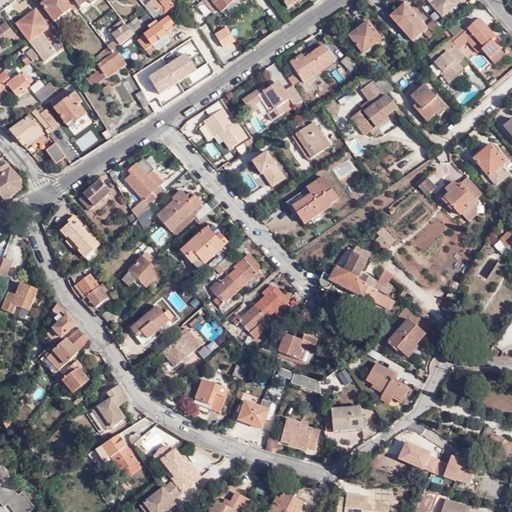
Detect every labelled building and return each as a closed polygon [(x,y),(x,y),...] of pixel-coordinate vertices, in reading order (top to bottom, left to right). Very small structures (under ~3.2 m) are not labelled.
[(64,32),(69,29),(61,18),(74,8),(70,3),(71,2),(70,0),(47,0),(43,4),(64,32)] [(164,14),(153,0),(152,0),(151,0),(145,5),(156,20),(164,14)] [(164,14),(175,6),(170,0),(153,0),(164,14)] [(221,11),(234,0),(202,0),(209,7),(213,3),(221,11)] [(283,0),(290,9),(298,3),(296,1),(298,0),(283,0)] [(415,36),(422,30),(417,24),(423,19),(406,0),(405,0),(393,11),(409,30),(415,36)] [(430,0),(442,13),(456,0),(455,0),(430,0)] [(84,10),(92,4),(89,1),(81,7),(84,10)] [(178,24),(184,20),(176,10),(170,14),(178,24)] [(18,24),(45,60),(56,52),(42,33),(48,28),(35,11),(18,24)] [(165,31),(173,24),(168,17),(159,24),(157,21),(152,25),(154,28),(139,40),(152,56),(157,52),(153,46),(168,35),(165,31)] [(428,25),(436,33),(442,28),(431,17),(426,22),(428,25)] [(467,41),(477,52),(481,49),(489,58),(499,49),(491,39),(494,37),(486,28),(488,26),(480,17),(466,29),(463,26),(453,36),(462,45),(467,41)] [(107,46),(113,53),(117,50),(122,46),(120,44),(133,35),(121,19),(116,24),(119,29),(111,35),(115,40),(107,46)] [(422,30),(423,29),(428,25),(426,22),(423,19),(417,24),(422,30)] [(371,26),(367,20),(357,27),(360,31),(352,36),(362,51),(383,36),(375,24),(371,26)] [(136,33),(144,27),(140,21),(132,27),(136,33)] [(6,23),(0,28),(9,40),(12,38),(15,43),(19,40),(6,23)] [(107,30),(111,35),(119,29),(116,24),(107,30)] [(177,30),(173,24),(165,31),(168,35),(169,36),(177,30)] [(423,29),(430,37),(436,33),(428,25),(423,29)] [(486,28),(494,37),(496,35),(488,26),(486,28)] [(360,31),(357,27),(349,33),(352,36),(360,31)] [(412,39),(415,36),(409,30),(406,33),(412,39)] [(157,52),(172,41),(169,36),(168,35),(153,46),(157,52)] [(466,56),(459,48),(458,47),(452,40),(450,38),(448,36),(428,54),(434,62),(429,67),(437,76),(441,73),(449,82),(463,69),(458,64),(466,56)] [(458,47),(459,48),(462,45),(453,36),(450,38),(452,40),(458,47)] [(289,63),(302,82),(334,61),(323,45),(304,58),(301,54),(289,63)] [(28,54),(32,60),(38,56),(31,47),(26,51),(28,54)] [(489,58),(494,63),(504,54),(499,49),(489,58)] [(119,69),(126,64),(118,50),(98,65),(99,67),(91,73),(95,79),(101,74),(102,75),(116,66),(119,69)] [(26,56),(32,63),(34,62),(32,60),(28,54),(26,56)] [(354,67),(356,65),(347,55),(340,61),(350,71),(354,67)] [(28,67),(32,63),(26,56),(22,59),(28,67)] [(105,79),(119,69),(116,66),(102,75),(105,79)] [(352,77),(358,71),(354,67),(350,71),(348,73),(352,77)] [(0,77),(0,92),(2,91),(6,97),(13,92),(17,96),(31,86),(22,74),(12,82),(5,73),(0,77)] [(284,74),(241,99),(259,129),(301,104),(284,74)] [(288,77),(294,85),(298,81),(293,74),(288,77)] [(376,81),(387,92),(388,91),(389,92),(393,88),(382,76),(376,81)] [(404,115),(372,81),(361,90),(368,97),(370,100),(363,106),(364,108),(351,118),(365,136),(388,118),(386,116),(395,110),(402,118),(404,115)] [(375,83),(386,95),(388,93),(387,92),(376,81),(375,83)] [(110,83),(101,89),(105,96),(114,90),(110,83)] [(42,103),(55,93),(49,84),(35,95),(42,103)] [(419,114),(427,122),(436,113),(439,115),(446,109),(424,84),(411,97),(417,104),(423,110),(419,114)] [(144,93),(151,105),(157,101),(150,90),(144,93)] [(69,129),(89,115),(74,95),(72,97),(67,91),(50,104),(69,129)] [(144,108),(151,105),(144,93),(142,91),(135,95),(144,108)] [(413,107),(419,114),(423,110),(417,104),(413,107)] [(245,135),(235,120),(231,122),(226,114),(221,107),(202,119),(213,134),(218,131),(228,146),(245,135)] [(231,122),(235,120),(230,112),(226,114),(231,122)] [(38,117),(52,138),(56,135),(52,131),(59,126),(50,115),(44,120),(41,116),(38,117)] [(86,124),(91,131),(75,142),(81,152),(110,134),(99,116),(86,124)] [(11,132),(23,145),(42,131),(31,118),(11,132)] [(503,127),(511,136),(511,122),(510,120),(503,127)] [(300,131),(308,126),(305,121),(297,126),(300,131)] [(315,122),(308,126),(300,131),(294,136),(311,160),(331,146),(315,122)] [(251,138),(244,141),(247,148),(255,145),(251,138)] [(55,161),(64,154),(55,141),(45,148),(55,161)] [(213,141),(206,145),(212,158),(220,155),(213,141)] [(489,142),(472,156),(487,175),(505,160),(489,142)] [(270,187),(286,178),(269,149),(253,158),(270,187)] [(374,173),(391,160),(385,152),(368,164),(374,173)] [(242,155),(229,163),(236,173),(248,165),(242,155)] [(135,216),(146,206),(165,189),(159,181),(155,184),(145,173),(150,168),(151,167),(142,157),(135,162),(126,170),(129,173),(122,180),(142,200),(131,209),(135,216)] [(22,183),(3,162),(0,163),(0,192),(6,200),(21,190),(22,183)] [(259,188),(268,182),(254,162),(245,168),(259,188)] [(155,184),(159,181),(161,179),(150,168),(145,173),(155,184)] [(473,199),(481,191),(465,174),(456,183),(453,179),(444,187),(447,191),(441,197),(450,206),(451,204),(458,213),(461,210),(473,199)] [(330,203),(339,197),(325,176),(284,204),(288,210),(294,206),(305,222),(332,205),(330,203)] [(417,187),(426,196),(435,187),(426,178),(417,187)] [(79,198),(89,210),(111,190),(100,179),(79,198)] [(264,185),(250,195),(257,205),(271,195),(264,185)] [(189,200),(185,195),(179,190),(171,198),(172,199),(156,215),(170,230),(190,211),(200,202),(194,195),(193,196),(189,200)] [(189,192),(185,195),(189,200),(193,196),(189,192)] [(476,201),(473,199),(461,210),(468,219),(476,211),(476,201)] [(202,215),(210,208),(206,203),(194,213),(199,219),(202,215)] [(136,218),(142,228),(150,221),(146,217),(151,213),(146,206),(135,216),(136,218)] [(190,211),(170,230),(169,231),(174,236),(195,217),(190,211)] [(78,247),(76,248),(83,257),(99,243),(91,235),(90,236),(78,224),(80,222),(72,214),(66,218),(68,220),(59,229),(65,235),(67,234),(78,247)] [(135,223),(133,221),(127,227),(132,231),(135,227),(134,225),(135,223)] [(193,251),(203,262),(227,241),(209,222),(180,249),(187,256),(193,251)] [(384,229),(375,238),(381,242),(389,234),(384,229)] [(74,251),(76,248),(78,247),(67,234),(65,235),(62,238),(74,251)] [(353,244),(341,268),(355,277),(362,265),(369,252),(353,244)] [(155,253),(148,247),(141,255),(142,256),(122,278),(129,285),(136,277),(146,285),(158,271),(149,263),(154,257),(152,256),(155,253)] [(197,268),(203,262),(193,251),(187,256),(197,268)] [(247,252),(243,256),(245,258),(220,280),(218,278),(209,286),(221,300),(217,304),(221,308),(223,306),(225,308),(229,304),(226,300),(254,275),(256,277),(261,273),(258,269),(260,267),(247,252)] [(226,254),(213,266),(218,272),(232,260),(226,254)] [(2,255),(0,262),(0,277),(3,279),(11,258),(2,255)] [(329,275),(322,272),(317,279),(319,284),(321,286),(324,287),(328,286),(330,285),(333,282),(361,297),(368,285),(363,282),(355,277),(341,268),(334,265),(329,275)] [(362,265),(355,277),(363,282),(368,274),(370,270),(362,265)] [(77,283),(85,293),(97,284),(88,273),(77,283)] [(85,293),(86,295),(99,285),(89,273),(88,273),(97,284),(85,293)] [(368,285),(376,289),(387,295),(391,287),(368,274),(363,282),(368,285)] [(36,288),(20,281),(15,293),(8,290),(1,308),(9,312),(13,305),(26,311),(36,288)] [(86,295),(95,307),(112,294),(111,293),(117,288),(112,281),(106,286),(103,282),(99,285),(86,295)] [(74,285),(82,295),(84,295),(85,293),(77,283),(74,285)] [(278,298),(282,294),(275,285),(273,287),(271,284),(266,288),(268,291),(238,317),(236,314),(232,318),(234,320),(231,322),(236,326),(240,322),(254,338),(264,330),(260,325),(274,313),(275,315),(285,307),(278,298)] [(390,308),(395,299),(387,295),(376,289),(371,298),(390,308)] [(289,303),(282,294),(278,298),(285,307),(289,303)] [(448,311),(453,299),(444,295),(439,308),(448,311)] [(75,322),(57,301),(49,314),(56,322),(46,332),(53,340),(75,322)] [(146,338),(152,333),(168,319),(156,305),(129,328),(136,336),(141,332),(146,338)] [(111,306),(101,315),(107,321),(116,312),(111,306)] [(195,328),(204,319),(200,315),(191,325),(195,328)] [(424,333),(408,319),(388,341),(393,345),(395,344),(406,353),(424,333)] [(198,329),(213,346),(222,338),(207,321),(198,329)] [(38,359),(43,365),(44,365),(51,374),(70,357),(89,339),(79,327),(58,344),(56,342),(44,353),(38,359)] [(197,338),(188,328),(162,351),(174,365),(203,341),(200,337),(197,338)] [(311,352),(316,338),(298,331),(296,337),(284,332),(277,351),(307,362),(311,352)] [(155,336),(152,333),(146,338),(141,332),(136,336),(135,337),(142,346),(155,336)] [(464,355),(480,354),(479,344),(464,344),(464,355)] [(307,362),(277,351),(276,355),(305,366),(307,362)] [(65,368),(59,376),(71,392),(88,378),(79,367),(81,365),(76,359),(73,361),(70,363),(65,368)] [(397,371),(379,359),(368,376),(385,387),(382,393),(391,398),(395,393),(402,398),(409,387),(393,377),(397,371)] [(232,373),(241,376),(245,366),(235,362),(232,373)] [(289,375),(291,369),(280,365),(278,371),(289,375)] [(337,373),(344,386),(353,380),(346,368),(337,373)] [(319,380),(303,374),(293,370),(290,380),(319,391),(319,380)] [(202,378),(200,385),(198,392),(195,398),(211,403),(210,405),(221,409),(227,387),(202,378)] [(127,395),(119,382),(107,390),(111,396),(93,408),(106,428),(125,415),(117,405),(116,402),(127,395)] [(116,402),(117,405),(129,398),(127,395),(116,402)] [(270,407),(244,398),(238,417),(264,425),(270,407)] [(360,405),(331,407),(333,431),(362,428),(360,405)] [(310,419),(303,416),(302,420),(288,416),(281,437),(314,449),(321,427),(309,423),(310,419)] [(493,429),(485,425),(476,445),(482,448),(481,449),(478,448),(477,450),(501,462),(511,442),(491,432),(493,429)] [(265,444),(276,448),(280,436),(269,432),(265,444)] [(118,433),(87,454),(89,456),(98,451),(103,459),(109,455),(124,476),(140,466),(127,444),(126,445),(118,433)] [(145,437),(142,445),(153,450),(157,442),(145,437)] [(405,439),(398,458),(425,468),(432,449),(405,439)] [(174,478),(162,487),(171,500),(173,498),(199,477),(182,456),(175,448),(172,449),(168,444),(160,447),(156,452),(170,468),(167,470),(174,478)] [(154,455),(167,470),(170,468),(156,452),(154,455)] [(182,456),(199,477),(201,476),(184,454),(182,456)] [(425,469),(471,484),(478,463),(451,454),(449,461),(430,455),(425,469)] [(27,511),(26,511),(33,506),(21,490),(17,493),(5,477),(8,474),(4,469),(6,468),(2,463),(3,462),(0,458),(0,501),(3,506),(6,503),(13,511),(27,511)] [(283,488),(280,486),(266,511),(296,511),(302,501),(282,491),(283,488)] [(171,500),(162,487),(144,501),(153,511),(151,511),(163,511),(169,507),(166,503),(171,500)] [(389,511),(390,504),(373,502),(364,501),(365,496),(347,495),(347,496),(338,495),(336,511),(345,511),(346,511),(389,511)] [(488,511),(487,511),(469,511),(471,507),(445,498),(440,511),(488,511)] [(244,511),(245,510),(229,502),(228,505),(215,499),(208,511),(244,511)] [(151,511),(153,511),(144,501),(141,503),(147,511),(151,511)]
